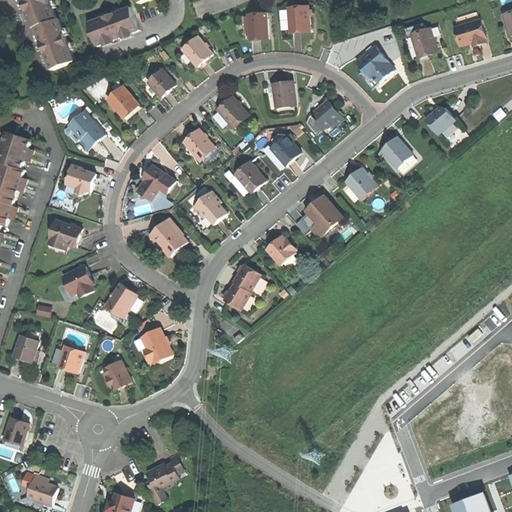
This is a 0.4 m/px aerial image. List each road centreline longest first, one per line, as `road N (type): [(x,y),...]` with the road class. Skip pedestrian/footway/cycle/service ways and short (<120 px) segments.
road 1 (residential): [(202,305),(134,265),(116,240),(117,187),(149,138),(223,78),(265,62),(317,65),(352,87),(381,120)]
road 2 (residential): [(381,120),(228,249),(202,305)]
road 3 (residential): [(511,327),(401,423),(426,494)]
road 4 (residential): [(202,305),(194,368),(181,390),(98,428)]
road 5 (residential): [(511,62),(424,87),(381,120)]
